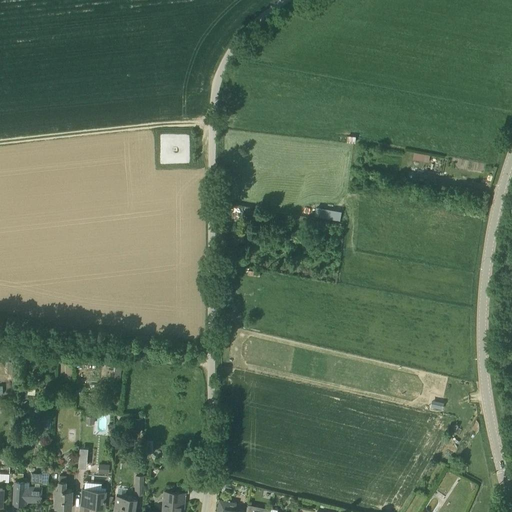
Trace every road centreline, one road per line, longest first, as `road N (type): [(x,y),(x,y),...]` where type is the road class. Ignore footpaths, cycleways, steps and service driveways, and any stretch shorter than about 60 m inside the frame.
road 1 (unclassified): [(204,511),(215,82),(239,37),(284,0)]
road 2 (tertiary): [(510,511),(487,410),(478,295),(511,143)]
road 3 (track): [(212,121),(0,142)]
